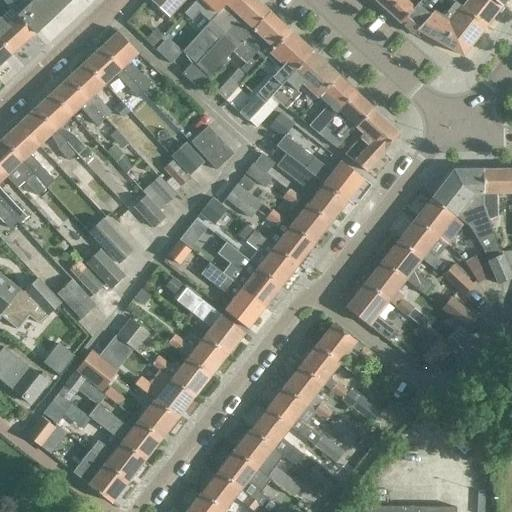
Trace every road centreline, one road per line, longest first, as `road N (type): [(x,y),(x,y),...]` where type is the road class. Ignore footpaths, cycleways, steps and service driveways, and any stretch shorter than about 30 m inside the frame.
road 1 (residential): [(458,123),(145,511)]
road 2 (residential): [(458,123),(319,0)]
road 3 (residential): [(0,114),(117,0)]
